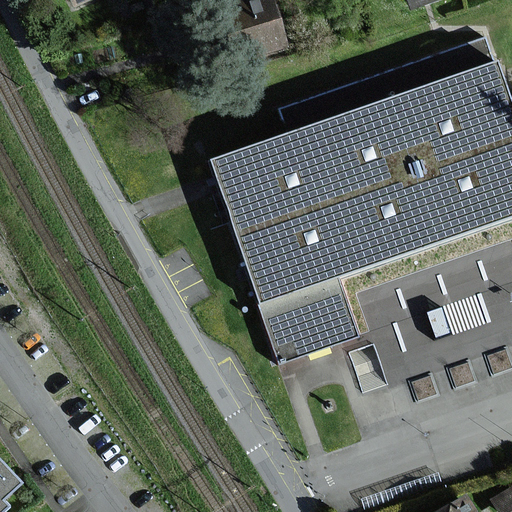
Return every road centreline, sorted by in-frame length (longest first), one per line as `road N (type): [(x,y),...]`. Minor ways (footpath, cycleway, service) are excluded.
road 1 (unclassified): [(298,511),(169,303),(9,0)]
road 2 (residential): [(0,350),(114,511)]
